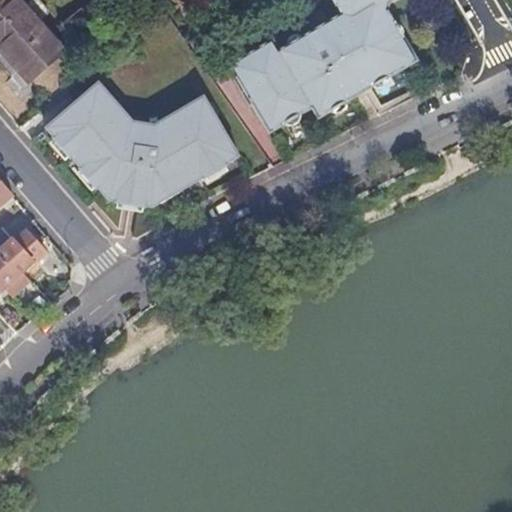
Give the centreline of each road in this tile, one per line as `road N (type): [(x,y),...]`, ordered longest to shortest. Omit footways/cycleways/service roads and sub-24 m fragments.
road 1 (residential): [(511,85),(332,169),(121,284)]
road 2 (residential): [(121,284),(0,145)]
road 3 (residential): [(121,284),(0,397)]
